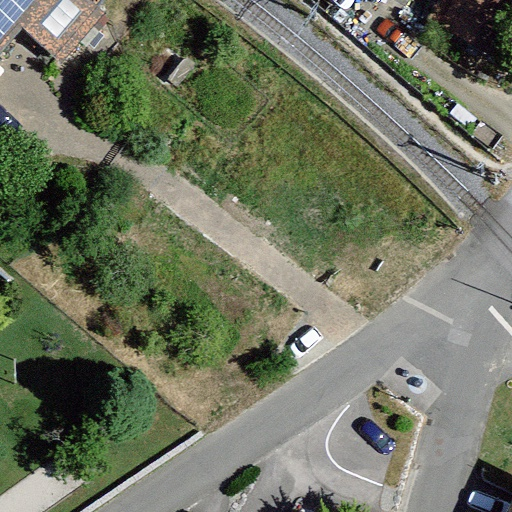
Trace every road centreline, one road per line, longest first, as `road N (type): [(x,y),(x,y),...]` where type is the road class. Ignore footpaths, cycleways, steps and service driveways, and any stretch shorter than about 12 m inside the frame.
road 1 (residential): [(136,511),(460,300)]
road 2 (unclassified): [(433,511),(462,400),(460,300)]
